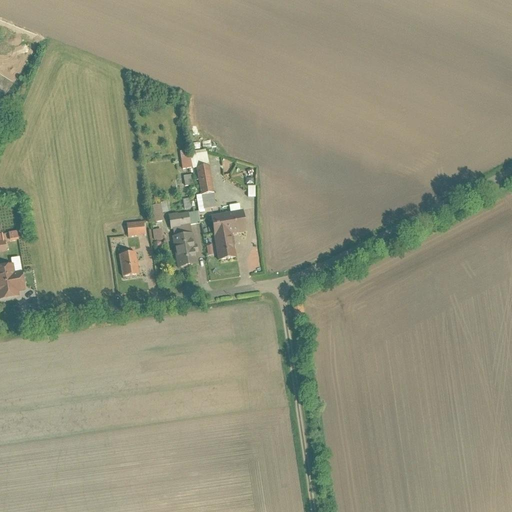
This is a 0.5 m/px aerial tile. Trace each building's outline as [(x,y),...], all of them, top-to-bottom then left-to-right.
[(192,150),(182,152),(185,170),(195,168),(192,155),(192,150)] [(209,152),(192,155),(195,168),(198,168),(211,166),(209,152)] [(211,166),(198,168),(203,195),(215,193),(211,166)] [(195,174),(186,176),(188,187),(196,186),(195,174)] [(232,205),(233,213),(242,212),(241,204),(232,205)] [(161,205),(154,206),(157,222),(164,220),(161,205)] [(191,213),(193,225),(202,224),(200,211),(191,213)] [(233,213),(215,217),(218,238),(235,235),(248,232),(245,212),(242,212),(233,213)] [(173,228),(176,228),(193,225),(191,213),(171,216),(173,228)] [(146,222),(129,223),(130,238),(147,237),(146,222)] [(176,228),(177,237),(195,234),(193,225),(176,228)] [(163,229),(154,231),(156,241),(165,239),(163,229)] [(177,237),(175,237),(180,268),(200,265),(195,234),(177,237)] [(239,258),(235,235),(218,238),(222,261),(239,258)] [(4,241),(0,241),(0,251),(9,250),(7,241),(4,241)] [(139,252),(121,255),(125,280),(143,277),(139,252)] [(0,292),(1,301),(21,297),(20,292),(27,291),(24,273),(17,274),(15,263),(0,265),(0,292)] [(302,306),(292,307),(295,321),(305,319),(302,306)]
